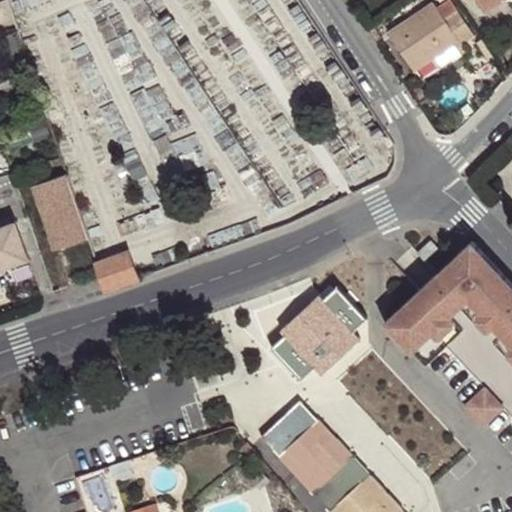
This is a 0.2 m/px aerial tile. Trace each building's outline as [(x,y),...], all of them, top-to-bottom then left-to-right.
[(502,0),(480,0),(487,10),(502,0)] [(446,19),(434,1),(386,35),(412,71),(458,40),(463,47),(476,37),(458,11),(446,19)] [(369,31),(379,46),(384,43),(375,27),(369,31)] [(53,251),(87,240),(64,174),(31,185),(53,251)] [(0,223),(0,263),(21,256),(8,221),(0,223)] [(423,261),(436,248),(429,240),(415,253),(423,261)] [(511,284),(471,241),(419,290),(383,324),(410,353),(432,333),(449,317),(467,299),(480,312),(493,327),(511,346),(511,284)] [(104,291),(136,280),(127,252),(95,264),(98,277),(104,291)] [(337,287),(324,300),(353,330),(367,318),(337,287)] [(320,295),(301,312),(345,360),(350,353),(350,348),(361,337),(353,330),(324,300),(320,295)] [(301,312),(282,330),(287,335),(316,365),(323,374),(334,362),(340,364),(345,360),(301,312)] [(480,312),(473,318),(486,332),(493,327),(480,312)] [(449,317),(432,333),(437,339),(455,323),(449,317)] [(287,335),(273,347),(303,379),(316,365),(287,335)] [(364,341),(361,337),(350,348),(350,353),(364,341)] [(483,426),(503,408),(484,388),(464,406),(483,426)] [(262,436),(280,455),(318,419),(301,400),(262,436)] [(280,455),(297,474),(335,438),(318,419),(280,455)] [(335,438),(297,474),(314,492),(352,456),(335,438)] [(352,456),(314,492),(330,510),(370,475),(352,456)] [(332,511),(364,511),(386,492),(370,475),(330,510),(332,511)] [(401,511),(404,510),(386,492),(364,511),(401,511)]
